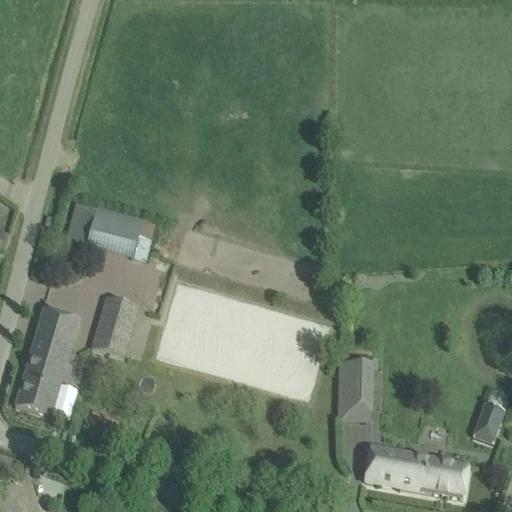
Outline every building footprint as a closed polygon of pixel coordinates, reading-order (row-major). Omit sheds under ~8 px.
[(75,206),(65,245),(85,250),(84,253),(132,265),(132,263),(145,266),(156,227),(75,206)] [(124,360),(138,311),(107,302),(94,351),(124,360)] [(15,410),(51,421),(64,377),(69,378),(72,370),(67,368),(81,323),(44,312),(15,410)] [(371,426),(372,365),(339,365),(336,424),(371,426)] [(485,407),(473,440),(492,447),(504,414),(485,407)] [(87,430),(124,443),(130,428),(93,414),(87,430)] [(463,502),(466,483),(469,468),(371,451),(365,485),(463,502)]
